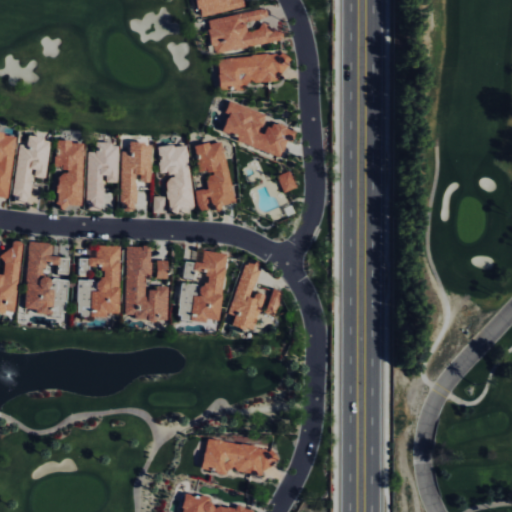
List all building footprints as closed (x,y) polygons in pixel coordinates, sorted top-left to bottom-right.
[(243,8),(240,0),(191,0),(196,19),(243,8)] [(278,43),(276,31),(267,32),(266,27),(242,31),(241,23),(265,19),(264,10),(203,20),(209,54),(278,43)] [(214,60),(217,92),(241,89),(240,84),(277,81),(276,73),(287,72),(285,53),(214,60)] [(281,158),(289,130),(267,123),(263,135),(257,133),(263,115),(225,103),(222,113),(225,114),(219,133),(234,138),(232,143),(281,158)] [(16,145),(9,202),(25,205),(28,177),(43,179),(48,141),(25,138),(23,146),(16,145)] [(232,204),(219,141),(190,148),(197,177),(202,176),(205,189),(191,193),(196,212),(209,208),(209,209),(232,204)] [(81,143),(52,142),(51,172),(54,173),(53,207),(78,208),(81,143)] [(114,184),(116,145),(92,144),(92,153),(84,153),(83,206),(100,207),(101,183),(114,184)] [(118,153),(117,209),(133,209),(134,183),(147,183),(148,145),(126,144),(126,153),(118,153)] [(184,145),(154,148),(157,178),(163,177),(167,212),(191,209),(184,145)] [(281,194),(294,188),(287,172),(274,177),(281,194)] [(161,214),(161,197),(150,197),(150,214),(161,214)] [(59,318),(63,282),(40,279),(41,265),(54,266),(53,275),(63,276),(65,259),(48,257),(49,245),(26,242),(19,309),(31,311),(31,315),(59,318)] [(116,247),(94,246),(94,259),(74,259),(74,277),(84,277),(84,269),(99,269),(99,282),(73,281),(72,317),(102,318),(102,314),(114,315),(116,247)] [(123,247),(121,316),(130,317),(130,321),(164,322),(164,287),(150,287),(150,291),(142,291),(143,278),(147,278),(147,247),(123,247)] [(223,254),(202,252),(200,265),(181,263),(180,279),(190,280),(191,272),(204,273),(203,287),(178,284),(174,321),(202,324),(203,320),(216,321),(223,254)] [(226,315),(231,317),(228,327),(250,334),(261,295),(250,292),(258,264),(242,259),(226,315)] [(163,280),(164,262),(153,261),(152,279),(163,280)] [(274,316),(279,292),(268,290),(263,314),(274,316)] [(225,473),(226,470),(251,473),(261,474),(262,467),(271,468),(273,448),(202,441),(199,470),(225,473)] [(177,511),(249,511),(250,509),(233,506),(232,510),(206,504),(207,498),(182,493),(177,511)]
